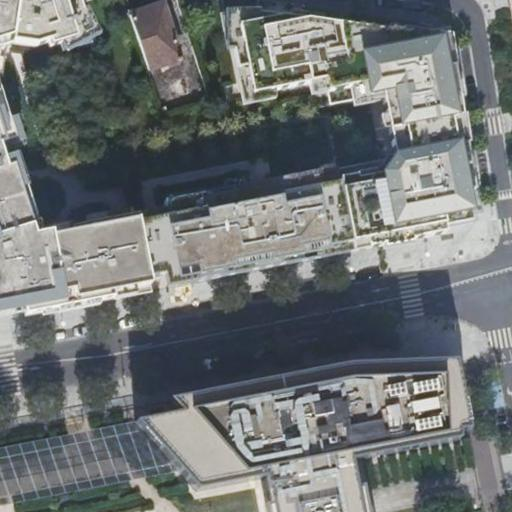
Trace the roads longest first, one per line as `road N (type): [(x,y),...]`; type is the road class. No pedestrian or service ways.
road 1 (secondary): [(494,273),(283,325),(0,376)]
road 2 (residential): [(511,242),(475,20),(456,0)]
